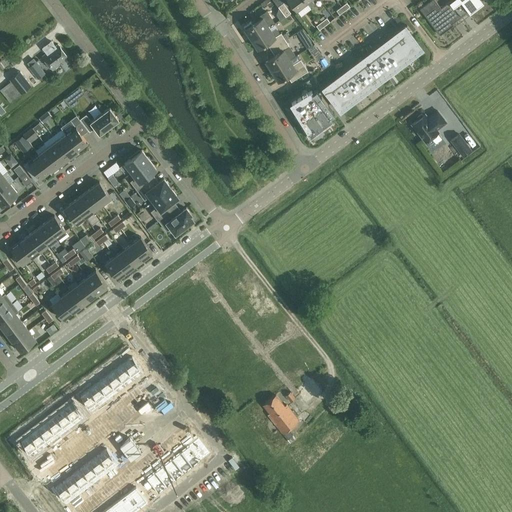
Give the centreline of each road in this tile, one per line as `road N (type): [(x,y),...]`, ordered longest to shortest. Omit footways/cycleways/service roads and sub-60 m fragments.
road 1 (residential): [(225,228),(431,511)]
road 2 (residential): [(499,267),(455,209),(357,285),(398,339)]
road 3 (residential): [(145,121),(0,232)]
road 4 (residential): [(398,339),(506,485)]
road 5 (residential): [(445,62),(306,170)]
road 6 (residential): [(306,170),(218,28)]
road 7 (residential): [(145,121),(51,0)]
road 8 (residential): [(225,228),(211,229),(108,307)]
road 9 (residential): [(118,319),(220,243),(225,228)]
road 10 (residential): [(225,228),(145,121)]
road 11 (residential): [(398,339),(499,267)]
